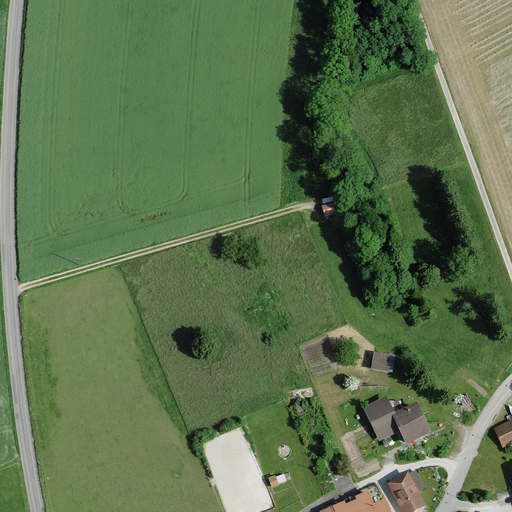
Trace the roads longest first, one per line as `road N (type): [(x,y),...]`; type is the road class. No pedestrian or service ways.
road 1 (tertiary): [(16,0),(9,328),(37,511)]
road 2 (track): [(321,200),(9,293)]
road 3 (track): [(511,276),(410,0)]
road 4 (residential): [(442,511),(487,414),(511,384)]
